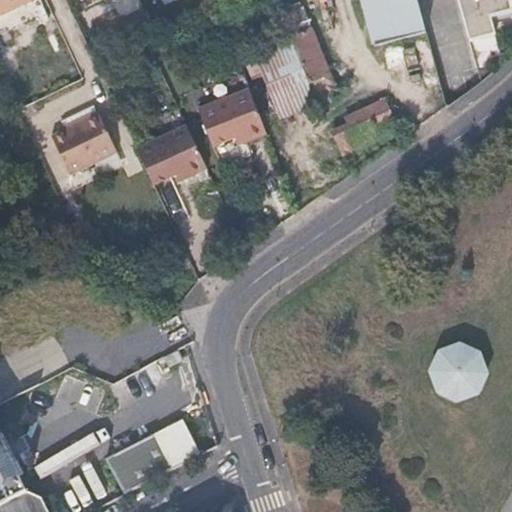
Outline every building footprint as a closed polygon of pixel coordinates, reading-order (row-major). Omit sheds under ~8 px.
[(0,0),(0,14),(30,0),(0,0)] [(361,0),(374,47),(425,33),(415,0),(361,0)] [(457,0),(470,44),(495,37),(490,19),(511,12),(511,11),(508,0),(457,0)] [(301,4),(281,12),(287,28),(292,41),(317,106),(319,109),(330,104),(327,96),(333,94),(331,89),(334,88),(311,29),(310,29),(301,4)] [(431,48),(427,33),(425,33),(374,47),(379,61),(431,48)] [(317,106),(292,41),(257,54),(282,119),(317,106)] [(101,74),(107,88),(119,82),(102,46),(90,51),(94,58),(104,54),(111,69),(101,74)] [(94,58),(99,70),(101,74),(111,69),(104,54),(94,58)] [(201,109),(217,144),(240,134),(244,141),(266,132),(249,87),(201,109)] [(349,125),(333,131),(342,154),(389,135),(387,129),(395,126),(387,103),(347,118),(349,125)] [(213,145),(217,144),(201,109),(198,110),(213,145)] [(97,114),(52,138),(70,175),(116,152),(97,114)] [(185,179),(207,168),(187,126),(137,149),(153,185),(181,172),(185,179)] [(29,161),(39,155),(29,134),(19,138),(29,161)] [(441,350),(431,371),(439,393),(461,403),(483,395),(492,373),(484,352),(463,341),(441,350)] [(169,355),(151,364),(155,373),(173,364),(169,355)] [(109,456),(128,492),(144,483),(203,452),(186,418),(109,456)] [(0,511),(52,511),(43,494),(31,489),(0,429),(0,511)]
